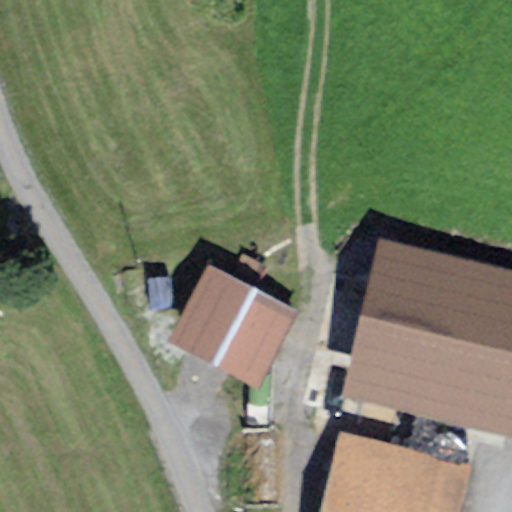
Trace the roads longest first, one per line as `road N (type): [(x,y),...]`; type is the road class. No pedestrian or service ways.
road 1 (track): [(218,511),(292,423),(323,342),(306,221),(321,0)]
road 2 (tertiary): [(187,511),(158,425),(0,136)]
